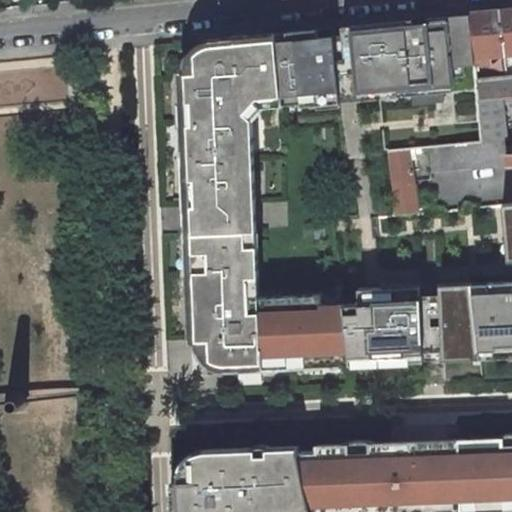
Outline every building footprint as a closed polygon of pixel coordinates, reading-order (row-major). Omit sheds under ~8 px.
[(503,54),(511,53),(511,10),(499,11),(503,54)] [(474,61),(474,65),(490,63),(489,55),(503,54),(499,11),(470,14),(474,61)] [(316,28),(277,32),(282,99),(299,97),(301,109),(340,104),(338,92),(354,91),(378,89),(379,100),(453,92),(451,67),(474,65),(474,61),(470,14),(449,17),(450,32),(428,33),(427,18),(341,26),(343,42),(318,44),(316,28)] [(449,17),(427,18),(428,33),(450,32),(449,17)] [(341,26),(316,28),(318,44),(343,42),(341,26)] [(324,358),(350,357),(350,355),(344,305),(322,306),(321,295),(260,297),(249,297),(249,276),(260,276),(259,245),(248,246),(247,231),(258,231),(254,118),(247,111),(259,98),(264,110),(283,109),(282,99),(277,32),(211,41),(203,43),(198,47),(200,72),(188,73),(182,73),(183,101),(190,101),(191,123),(192,149),(185,150),(187,205),(193,205),(194,231),(188,231),(188,234),(194,233),(195,256),(188,256),(189,271),(196,271),(197,299),(190,299),(191,339),(198,339),(211,338),(213,365),(219,368),(225,368),(324,365),(324,358)] [(200,72),(198,47),(193,51),(190,57),(188,65),(188,73),(200,72)] [(511,74),(511,53),(503,54),(505,75),(511,74)] [(68,63),(0,67),(0,107),(71,103),(68,63)] [(511,74),(505,75),(475,78),(482,142),(505,139),(506,139),(502,97),(511,95),(511,74)] [(378,89),(354,91),(356,103),(379,100),(378,89)] [(283,109),(283,110),(301,109),(299,97),(282,99),(283,109)] [(254,118),(264,110),(259,98),(247,111),(254,118)] [(482,142),(429,147),(431,172),(508,165),(506,153),(511,152),(511,148),(511,144),(506,145),(505,139),(482,142)] [(408,150),(408,149),(388,151),(396,215),(418,213),(410,159),(416,158),(415,149),(408,150)] [(441,296),(444,352),(480,350),(481,359),(498,358),(497,348),(511,347),(511,203),(503,205),(506,239),(511,238),(511,289),(474,292),(474,283),(441,285),(441,296)] [(248,246),(259,245),(258,231),(247,231),(248,246)] [(249,297),(260,297),(260,276),(249,276),(249,297)] [(511,289),(511,281),(474,283),(474,292),(511,289)] [(393,303),(424,301),(423,296),(422,286),(393,287),(393,303)] [(361,304),(344,305),(350,355),(425,351),(424,301),(393,303),(393,287),(360,289),(361,304)] [(441,296),(423,296),(424,301),(425,351),(425,361),(444,360),(444,352),(441,296)] [(206,359),(213,365),(211,338),(198,339),(199,346),(202,354),(206,359)] [(511,347),(497,348),(498,358),(511,357),(511,347)] [(444,352),(444,360),(481,359),(480,350),(444,352)] [(350,357),(350,364),(425,361),(425,351),(350,355),(350,357)] [(324,358),(324,365),(350,364),(350,357),(324,358)] [(321,451),(302,452),(314,508),(357,507),(356,511),(399,511),(400,506),(432,505),(432,511),(462,511),(462,504),(503,503),(503,511),(511,510),(511,444),(504,445),(504,439),(373,444),(373,451),(351,452),(351,445),(321,445),(321,451)] [(373,444),(351,445),(351,452),(373,451),(373,444)] [(234,511),(235,511),(243,511),(271,509),(314,508),(302,452),(301,446),(268,447),(268,453),(257,454),(257,448),(202,449),(195,451),(196,480),(172,482),(173,511),(234,511)] [(196,480),(195,451),(193,452),(185,456),(180,461),(177,465),(173,473),(172,482),(196,480)] [(462,511),(502,511),(503,511),(503,503),(462,504),(462,511)]
